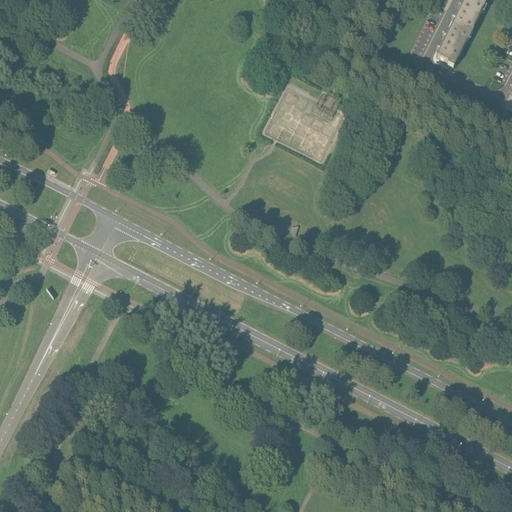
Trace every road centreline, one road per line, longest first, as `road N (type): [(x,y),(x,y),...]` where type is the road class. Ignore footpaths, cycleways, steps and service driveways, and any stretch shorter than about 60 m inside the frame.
road 1 (primary): [(98,253),(511,465)]
road 2 (primary): [(511,422),(117,219)]
road 3 (unclassified): [(0,442),(98,253)]
road 4 (residential): [(511,61),(495,92),(428,63),(455,0)]
road 5 (primary): [(117,219),(0,160)]
